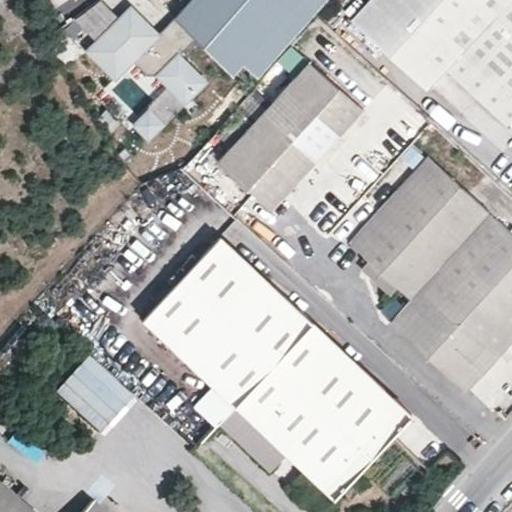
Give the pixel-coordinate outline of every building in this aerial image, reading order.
[(195,35),(235,71),(242,63),(259,78),(330,0),(185,0),(172,15),(195,35)] [(511,0),(374,0),(357,19),(428,85),(442,70),(506,128),(511,121),(511,0)] [(159,74),(186,99),(205,78),(178,53),(195,35),(172,15),(156,33),(153,37),(142,27),(146,23),(129,8),(88,53),(116,78),(132,61),(147,74),(159,74)] [(142,27),(153,37),(156,33),(146,23),(142,27)] [(274,210),(364,110),(312,63),(270,110),(256,98),(238,119),(251,131),(222,164),(274,210)] [(161,121),(148,109),(135,123),(148,136),(161,121)] [(119,152),(125,160),(133,155),(127,147),(119,152)] [(351,245),(371,263),(398,288),(411,300),(392,320),(465,387),(511,334),(511,232),(430,158),(351,245)] [(148,312),(339,491),(415,414),(224,229),(148,312)] [(398,288),(371,263),(364,271),(390,296),(398,288)] [(104,423),(130,395),(85,354),(59,382),(104,423)] [(400,450),(372,480),(396,503),(425,473),(400,450)] [(32,511),(0,486),(0,511),(102,511),(90,501),(80,511),(32,511)]
